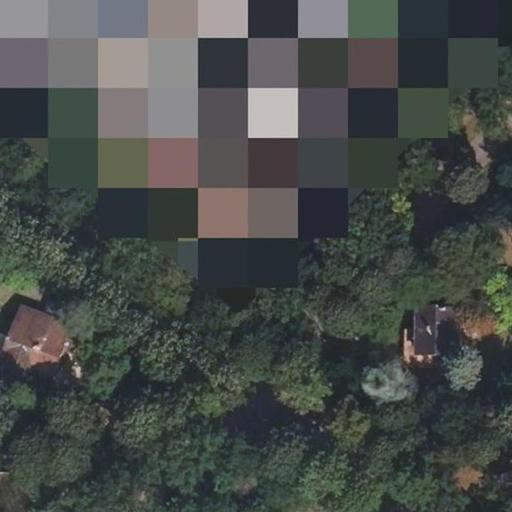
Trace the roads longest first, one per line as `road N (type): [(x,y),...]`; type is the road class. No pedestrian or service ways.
road 1 (unclassified): [(511,124),(258,387)]
road 2 (unclassified): [(258,387),(0,178)]
road 3 (residential): [(316,439),(0,439)]
road 4 (residential): [(511,440),(316,439)]
